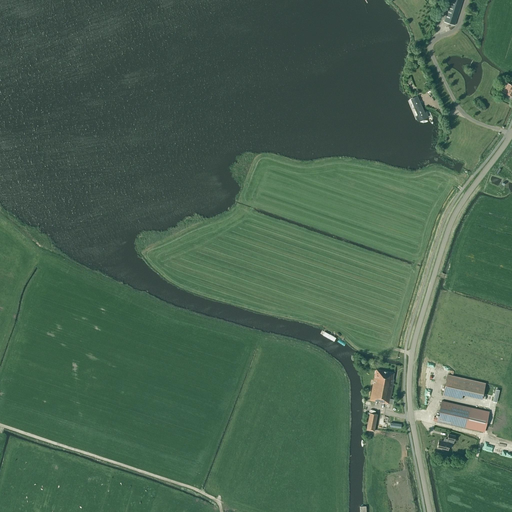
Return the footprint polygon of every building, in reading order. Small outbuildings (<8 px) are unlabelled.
[(450,0),(444,22),(454,25),(462,0),(450,0)] [(418,97),(413,99),(419,115),(424,113),(418,97)] [(322,330),(319,335),(334,343),(337,338),(322,330)] [(389,403),(393,404),(394,399),(390,398),(394,379),(393,379),(394,373),(376,369),(370,399),(375,400),(375,401),(389,404),(389,403)] [(481,398),(485,383),(447,375),(443,394),(461,398),(462,394),(481,398)] [(450,424),(466,427),(471,407),(441,400),(437,421),(450,424)] [(374,431),(377,414),(371,413),(370,413),(369,414),(367,430),(374,431)] [(448,450),(449,443),(453,444),(455,435),(448,434),(447,442),(439,440),(437,448),(448,450)]
